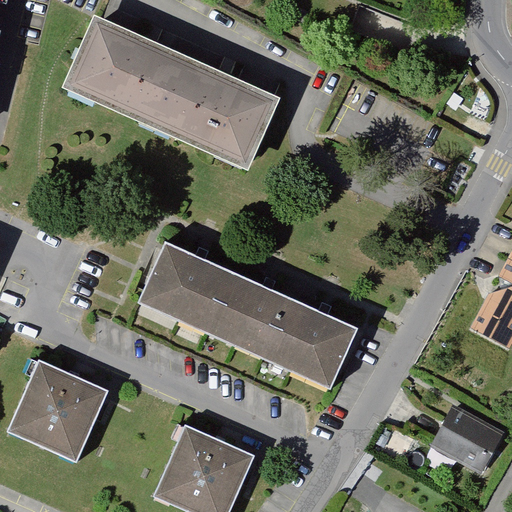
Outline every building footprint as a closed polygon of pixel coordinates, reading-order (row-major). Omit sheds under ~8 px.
[(276,100),(88,20),(57,93),(245,172),(276,100)] [(355,331),(161,244),(135,301),(329,388),(355,331)] [(511,341),(511,261),(471,336),(505,354),(511,341)] [(104,390),(34,359),(3,430),(73,461),(104,390)] [(452,412),(429,453),(479,480),(502,439),(452,412)] [(223,511),(248,455),(182,426),(150,499),(179,511),(223,511)]
